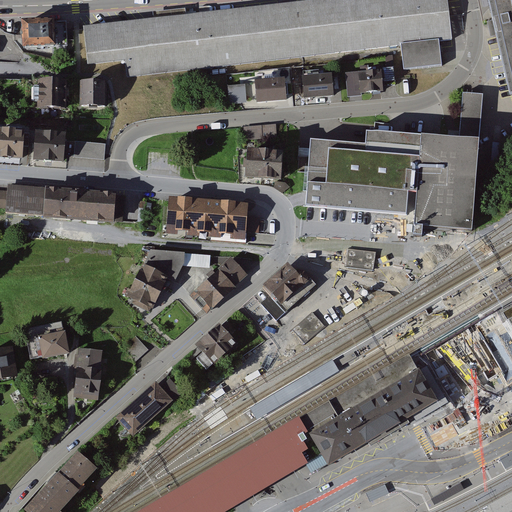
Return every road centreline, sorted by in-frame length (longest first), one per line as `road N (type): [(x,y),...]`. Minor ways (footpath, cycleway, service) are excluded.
road 1 (residential): [(118,183),(124,144),(142,130),(411,106),(437,96),(469,60),(470,0)]
road 2 (residential): [(3,511),(48,462),(258,278)]
road 3 (tertiary): [(511,396),(293,511)]
road 4 (residential): [(118,183),(271,200),(281,212),(282,239),(258,278)]
